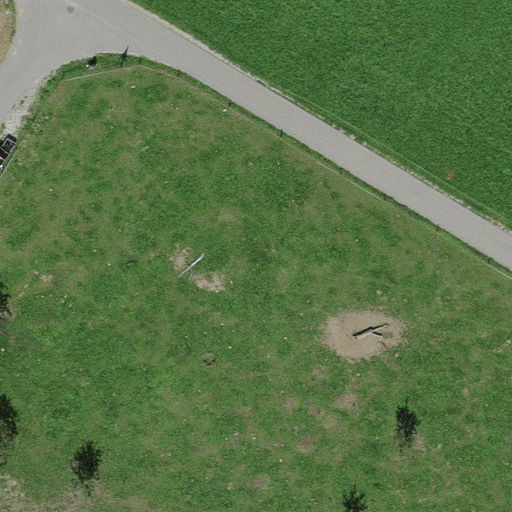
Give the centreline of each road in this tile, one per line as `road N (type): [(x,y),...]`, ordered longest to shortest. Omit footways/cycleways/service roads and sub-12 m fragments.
road 1 (track): [(74,0),(511,261)]
road 2 (track): [(0,113),(76,1)]
